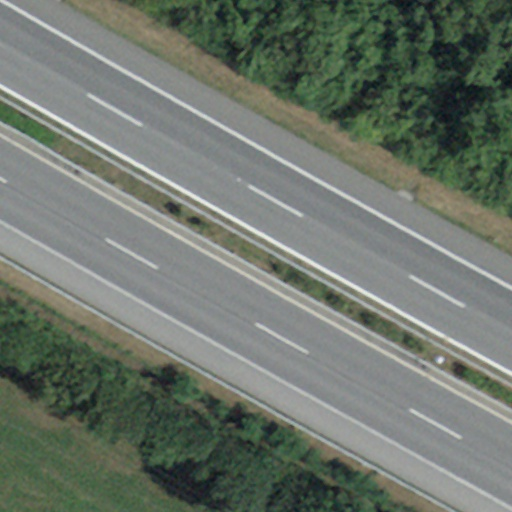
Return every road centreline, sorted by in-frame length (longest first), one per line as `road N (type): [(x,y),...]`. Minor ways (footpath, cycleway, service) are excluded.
road 1 (motorway): [(511,325),(0,37)]
road 2 (motorway): [(0,190),(511,467)]
